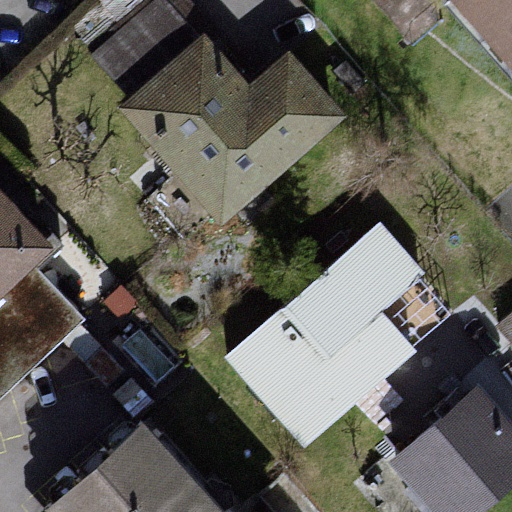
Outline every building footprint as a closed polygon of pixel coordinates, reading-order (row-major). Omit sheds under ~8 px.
[(129,95),(205,32),(178,0),(152,0),(92,50),(129,95)] [(511,0),(449,0),(511,71),(511,0)] [(129,95),(114,111),(216,226),(342,115),(284,50),(248,82),(205,32),(129,95)] [(0,188),(0,294),(35,263),(53,246),(0,188)] [(429,274),(381,219),(223,355),(305,449),(418,351),(385,313),(429,274)] [(0,398),(87,318),(35,263),(0,294),(0,398)] [(511,322),(511,299),(501,307),(511,322)] [(490,511),(511,494),(511,424),(481,387),(392,461),(435,511),(490,511)] [(229,511),(143,420),(45,511),(229,511)]
